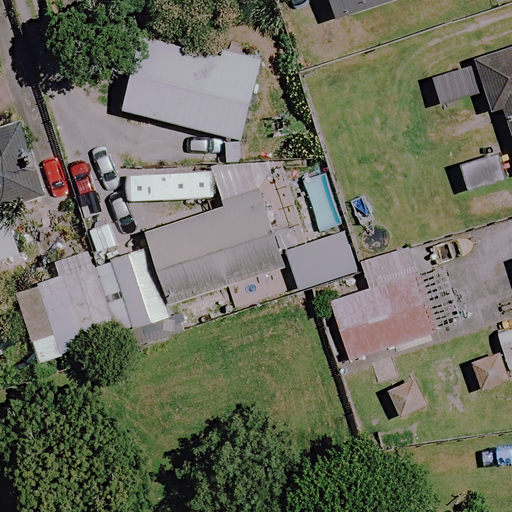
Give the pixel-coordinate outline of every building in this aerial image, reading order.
[(345,0),(350,14),(393,0),(345,0)] [(220,58),(142,40),(125,113),(241,141),(261,60),(222,51),(220,58)] [(511,46),(443,71),(463,126),(509,110),(511,120),(511,46)] [(29,200),(7,129),(0,130),(0,261),(16,256),(1,209),(29,200)] [(285,269),(259,195),(145,233),(151,249),(111,262),(134,330),(177,316),(174,307),(285,269)] [(355,264),(364,293),(330,303),(348,361),(463,326),(445,268),(415,277),(406,249),(355,264)] [(64,283),(15,299),(39,372),(87,357),(64,283)] [(455,405),(423,416),(434,447),(466,436),(455,405)]
